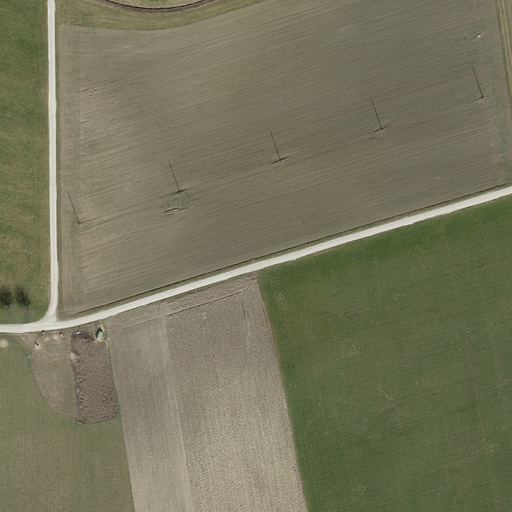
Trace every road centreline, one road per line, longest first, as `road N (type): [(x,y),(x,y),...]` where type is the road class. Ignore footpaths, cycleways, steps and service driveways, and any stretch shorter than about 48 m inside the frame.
road 1 (track): [(0,328),(77,322),(511,190)]
road 2 (track): [(52,0),(50,326)]
